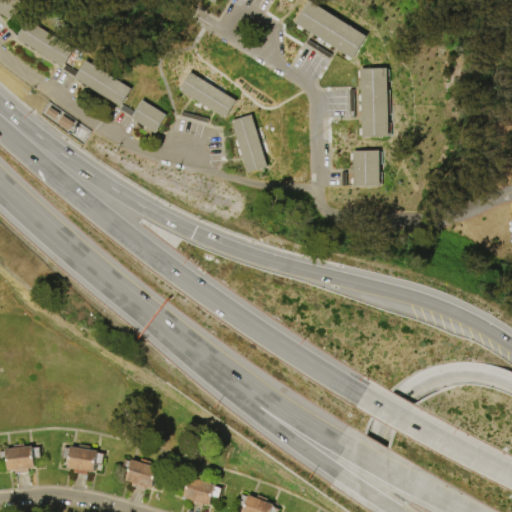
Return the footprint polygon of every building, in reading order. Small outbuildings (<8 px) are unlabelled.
[(0,0),(18,0),(22,2),(11,19),(0,12),(0,0)] [(368,37),(354,60),(295,24),(309,1),(368,37)] [(64,67),(19,39),(30,21),(76,49),(64,67)] [(309,40),(333,55),(331,59),(306,44),(309,40)] [(132,89),(121,107),(75,79),(76,78),(64,70),(67,65),(79,73),(86,61),(132,89)] [(364,138),(362,69),(388,68),(389,90),(391,90),(392,117),(389,117),(390,137),(364,138)] [(238,101),(226,119),(180,91),(192,72),(238,101)] [(143,100),(168,115),(157,134),(132,119),(143,100)] [(58,113),(53,119),(44,113),(48,107),(58,113)] [(61,115),(56,123),(67,130),(72,122),(61,115)] [(233,121),(253,115),(269,167),(249,173),(233,121)] [(354,151),(381,150),(382,186),(355,187),(354,151)] [(0,451),(4,451),(4,449),(12,448),(12,445),(22,444),(23,447),(31,446),(31,448),(37,447),(39,458),(32,459),(33,468),(26,468),(27,472),(13,474),(12,470),(6,471),(5,462),(0,462),(0,451)] [(65,468),(66,460),(61,459),(63,447),(68,447),(68,446),(77,447),(77,445),(88,446),(88,449),(96,450),(96,452),(103,453),(101,466),(94,465),(93,472),(86,471),(85,475),(72,473),(72,469),(65,468)] [(130,459),(138,461),(139,459),(149,462),(148,464),(157,466),(156,469),(163,471),(160,482),(153,480),(150,488),(143,486),(142,489),(129,485),(130,482),(124,480),(126,472),(120,470),(123,459),(129,461),(130,459)] [(207,505),(201,502),(200,506),(187,502),(188,499),(181,497),(184,489),(177,487),(180,475),(187,477),(188,475),(195,478),(196,475),(205,477),(204,480),(214,483),(213,485),(221,488),(217,499),(210,497),(207,505)] [(247,495),(255,498),(256,495),(266,499),(265,502),(272,505),(272,507),(279,510),(278,511),(240,511),(242,508),(236,506),(240,494),(247,496),(247,495)]
